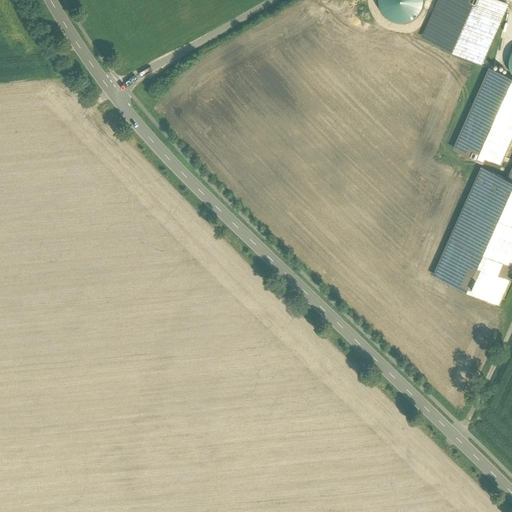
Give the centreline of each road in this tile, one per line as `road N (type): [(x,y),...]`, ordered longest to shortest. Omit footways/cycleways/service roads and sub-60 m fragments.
road 1 (secondary): [(111,94),(191,185),(511,493)]
road 2 (unclassified): [(111,94),(276,0)]
